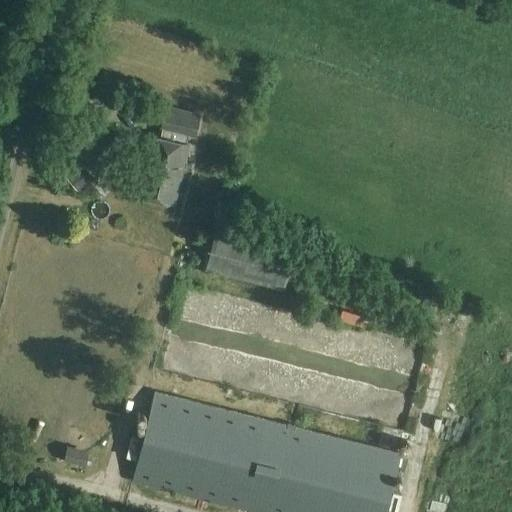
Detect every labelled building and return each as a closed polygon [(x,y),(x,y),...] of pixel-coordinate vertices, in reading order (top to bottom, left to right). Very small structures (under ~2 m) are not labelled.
[(135,193),(173,203),(188,145),(184,144),(187,134),(194,136),(199,115),(167,107),(159,137),(150,135),(135,193)] [(82,165),(69,176),(78,188),(92,177),(82,165)] [(205,269),(284,289),(292,253),(257,244),(259,236),(238,231),(238,228),(219,223),(216,234),(214,233),(205,269)] [(436,286),(430,305),(439,307),(444,289),(436,286)] [(451,328),(462,296),(450,292),(439,324),(451,328)] [(258,511),(382,511),(398,451),(154,390),(131,480),(258,511)]
